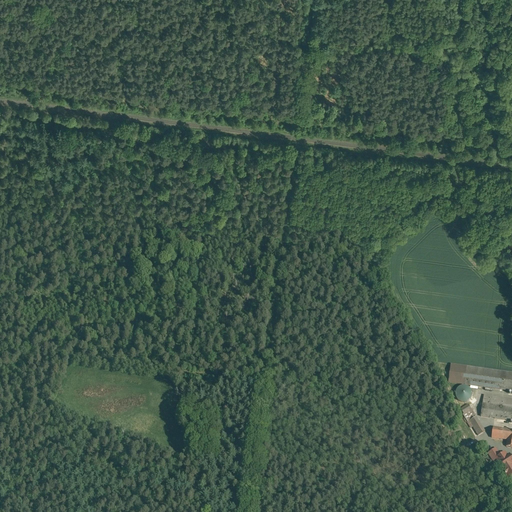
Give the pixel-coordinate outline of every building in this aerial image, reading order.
[(467,367),(451,365),(449,382),(465,384),(467,367)] [(511,373),(467,367),(465,384),(511,391),(511,373)] [(493,396),(484,395),(481,416),(490,418),(493,396)] [(511,399),(498,397),(497,406),(511,407),(511,399)] [(477,417),(469,404),(461,409),(464,414),(463,414),(468,422),(470,421),(477,417)] [(511,407),(497,406),(495,418),(511,420),(511,407)] [(486,431),(477,417),(470,421),(479,435),(486,431)] [(511,431),(509,431),(510,430),(494,427),(492,438),(499,439),(499,436),(511,438),(511,431)] [(511,438),(499,436),(499,439),(508,440),(507,447),(511,447),(511,438)] [(496,449),(489,453),(494,461),(497,459),(501,456),(496,449)] [(507,456),(505,453),(501,456),(497,459),(499,462),(499,464),(500,466),(502,466),(504,470),(509,478),(511,478),(511,477),(511,458),(509,455),(507,456)]
